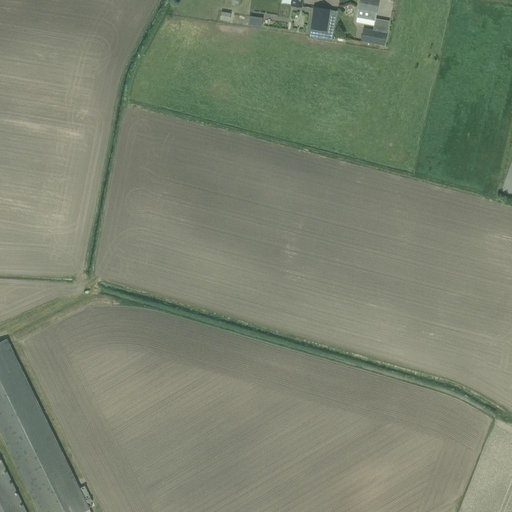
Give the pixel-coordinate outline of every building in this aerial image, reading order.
[(359,0),(357,18),(375,21),(378,0),(359,0)] [(310,30),(326,32),(330,10),(314,7),(310,30)] [(221,12),(220,20),(229,22),(231,14),(221,12)] [(249,16),(248,26),(261,28),(262,18),(249,16)] [(362,41),(384,45),(386,34),(364,29),(362,41)] [(7,339),(0,342),(0,433),(38,511),(90,511),(89,510),(90,509),(7,339)] [(0,511),(26,511),(0,457),(0,511)]
